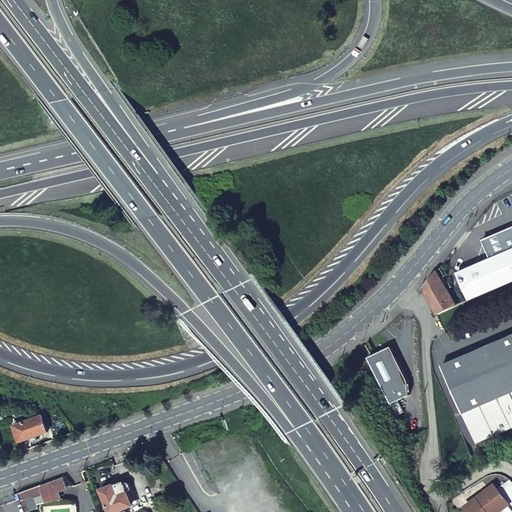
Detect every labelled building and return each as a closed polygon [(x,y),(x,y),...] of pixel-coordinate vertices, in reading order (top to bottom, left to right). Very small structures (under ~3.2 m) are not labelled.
[(511,282),(511,228),(483,240),(491,259),(458,273),(470,300),(511,282)] [(438,272),(451,297),(457,294),(442,267),(438,272)] [(424,289),(437,314),(457,306),(451,297),(438,272),(424,289)] [(511,337),(442,366),(475,444),(511,428),(511,337)] [(392,347),(369,358),(391,404),(398,401),(409,395),(409,381),(392,347)] [(360,364),(366,376),(374,372),(368,360),(360,364)] [(398,401),(391,404),(396,416),(403,412),(398,401)] [(20,440),(48,431),(42,414),(14,425),(20,440)] [(34,499),(37,506),(60,497),(58,491),(66,488),(62,477),(39,486),(42,495),(34,499)] [(123,482),(115,485),(113,484),(102,488),(110,511),(113,511),(133,505),(129,493),(130,492),(132,488),(132,486),(130,483),(129,482),(127,481),(125,481),(123,482)] [(494,485),(464,507),(467,511),(498,511),(508,504),(494,485)] [(39,486),(17,493),(24,511),(31,511),(39,509),(37,506),(34,499),(42,495),(39,486)]
